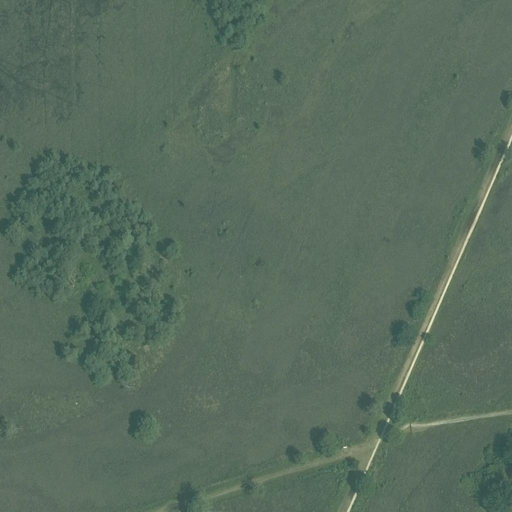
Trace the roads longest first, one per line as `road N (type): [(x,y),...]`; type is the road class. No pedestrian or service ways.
road 1 (track): [(511,125),(378,428),(384,430)]
road 2 (track): [(373,453),(355,451),(164,511)]
